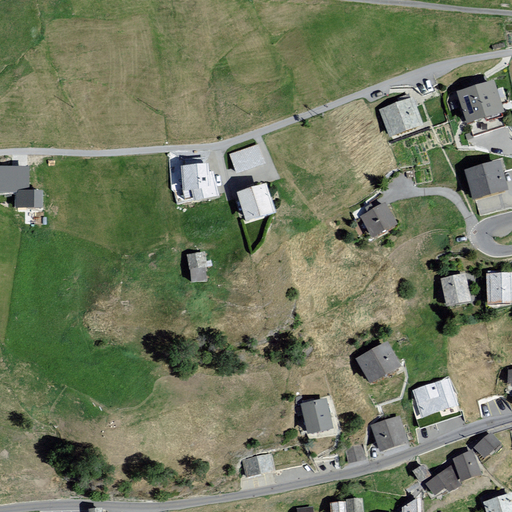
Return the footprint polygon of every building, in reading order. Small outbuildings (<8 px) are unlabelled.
[(490,85),(457,95),(467,127),(501,117),(490,85)] [(411,99),(379,112),(391,142),(423,129),(411,99)] [(257,147),(229,157),(235,176),(264,166),(257,147)] [(499,164),(464,173),(472,203),(507,193),(499,164)] [(207,168),(181,168),(181,194),(208,194),(207,168)] [(264,189),(235,197),(244,226),(273,217),(264,189)] [(41,193),(22,192),(22,211),(41,211),(41,193)] [(384,205),(361,219),(374,242),(398,228),(384,205)] [(203,254),(187,256),(189,272),(205,270),(203,254)] [(463,274),(439,280),(447,310),(471,304),(463,274)] [(511,276),(487,276),(487,309),(511,309),(511,276)] [(388,346),(356,363),(370,389),(402,371),(388,346)] [(460,415),(448,379),(413,391),(424,426),(460,415)] [(325,401),(299,408),(307,441),(333,434),(325,401)] [(397,418),(371,428),(380,454),(407,445),(397,418)] [(491,434),(473,449),(484,462),(502,446),(491,434)] [(269,455),(241,460),(245,480),(273,474),(269,455)] [(472,455),(453,462),(462,485),(481,478),(472,455)] [(421,485),(433,478),(425,465),(413,471),(421,485)] [(426,487),(435,498),(457,481),(449,470),(426,487)] [(511,511),(511,497),(511,496),(483,504),(485,511),(511,511)] [(361,511),(361,502),(346,503),(346,511),(361,511)]
